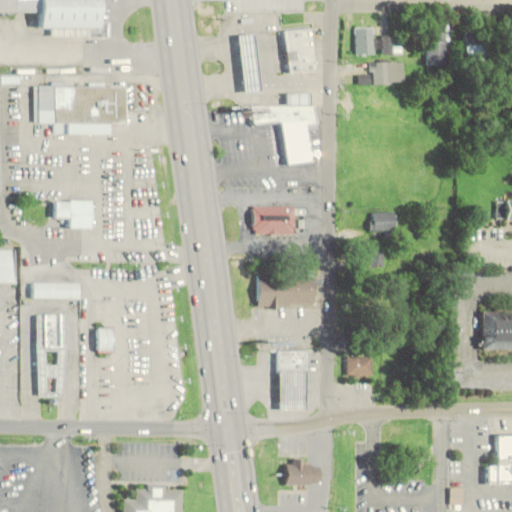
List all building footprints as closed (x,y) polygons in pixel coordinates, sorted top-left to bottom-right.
[(101,0),(101,19),(110,19),(110,35),(91,35),(91,33),(51,33),(51,25),(40,25),(40,9),(0,9),(0,0),(101,0)] [(287,28),(291,71),(319,68),(315,25),(287,28)] [(373,27),(355,27),(355,53),(392,53),(392,36),(373,36),(373,27)] [(446,27),(427,27),(427,64),(446,64),(446,27)] [(240,32),(254,31),(261,89),(246,91),(240,32)] [(465,53),(479,53),(479,34),(465,34),(465,53)] [(130,72),(130,59),(111,59),(111,72),(130,72)] [(404,83),(404,60),(369,60),(369,73),(358,73),(358,83),(404,83)] [(127,84),(126,121),(111,120),(111,132),(67,132),(67,131),(54,130),(54,120),(34,120),(34,83),(127,84)] [(288,103),(288,90),(312,90),(312,103),(288,103)] [(288,161),(314,159),(309,125),(320,124),(317,102),(312,103),(288,103),(252,103),(255,121),(281,119),(288,161)] [(94,198),(93,226),(70,225),(70,215),(56,215),(56,198),(70,199),(70,197),(94,198)] [(295,204),(295,230),(278,230),(278,232),(269,232),(269,231),(256,230),(256,226),(253,226),(253,203),(295,204)] [(0,246),(0,279),(15,280),(16,247),(0,246)] [(384,267),(384,251),(363,251),(363,267),(384,267)] [(316,273),(315,300),(290,299),(290,303),(278,303),(278,305),(270,305),(270,303),(258,303),(259,271),(316,273)] [(33,279),(33,295),(80,296),(81,280),(33,279)] [(511,310),(479,310),(479,349),(511,349),(511,310)] [(61,311),(68,312),(68,345),(65,393),(39,393),(37,345),(38,311),(45,311),(45,343),(60,344),(61,311)] [(45,311),(61,311),(60,344),(45,343),(45,311)] [(98,325),(99,349),(116,349),(116,325),(98,325)] [(279,348),(279,367),(280,367),(306,367),(308,367),(308,348),(279,348)] [(372,355),(347,355),(347,376),(372,376),(372,355)] [(280,407),(306,407),(306,367),(280,367),(280,407)] [(497,466),(487,466),(487,485),(511,484),(511,433),(497,434),(497,466)] [(286,461),(286,481),(310,482),(310,479),(319,479),(319,463),(311,463),(311,461),(303,461),(304,457),(293,456),(293,461),(286,461)] [(145,481),(145,485),(135,485),(135,495),(123,495),(122,511),(182,511),(182,487),(163,486),(163,481),(145,481)] [(451,504),(463,504),(463,488),(452,488),(451,504)]
